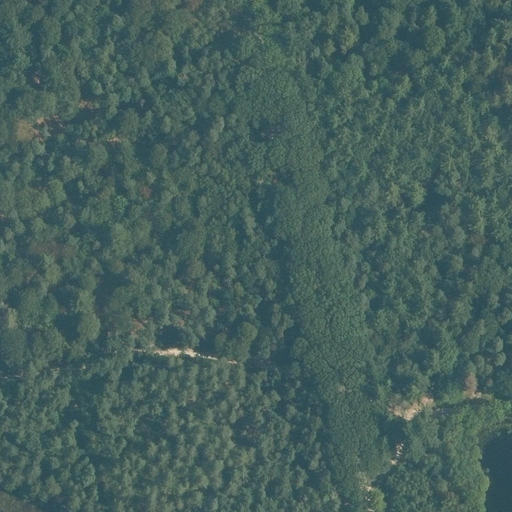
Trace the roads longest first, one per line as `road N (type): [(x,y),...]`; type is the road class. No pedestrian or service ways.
road 1 (unclassified): [(296,203),(248,0)]
road 2 (track): [(296,203),(349,404)]
